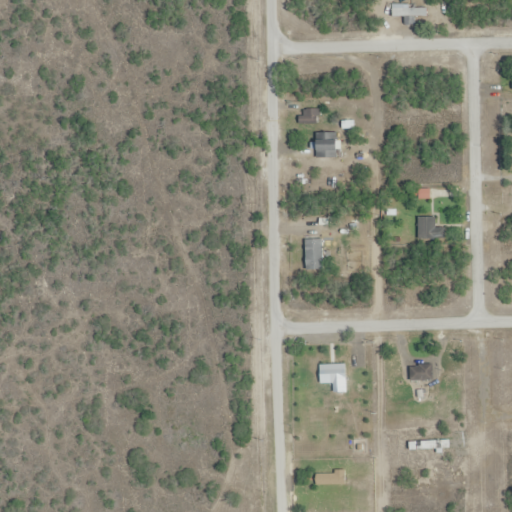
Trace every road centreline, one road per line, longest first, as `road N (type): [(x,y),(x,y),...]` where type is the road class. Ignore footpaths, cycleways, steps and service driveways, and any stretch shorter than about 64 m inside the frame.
road 1 (residential): [(281,511),(272,0)]
road 2 (residential): [(481,46),(487,320)]
road 3 (residential): [(511,46),(273,45)]
road 4 (residential): [(278,323),(511,319)]
